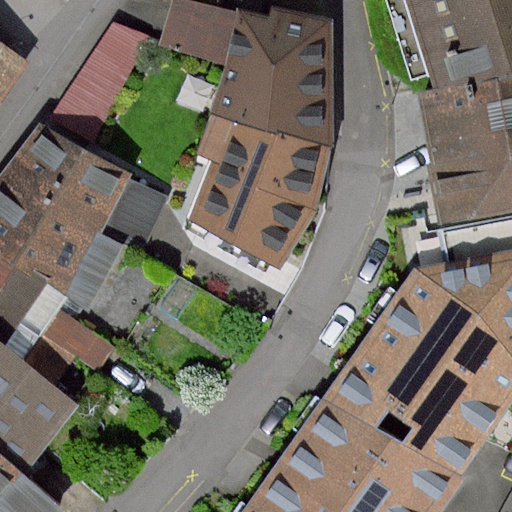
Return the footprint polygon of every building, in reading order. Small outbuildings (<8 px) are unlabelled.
[(242,8),(201,0),(175,0),(163,40),(162,44),(227,64),(242,8)] [(289,127),(336,143),(339,129),(338,19),(247,0),(244,0),(242,8),(227,64),(217,110),(289,127)] [(511,0),(409,0),(423,34),(445,90),(511,78),(511,0)] [(152,34),(115,22),(44,120),(92,146),(152,34)] [(0,89),(2,87),(20,57),(0,45),(0,89)] [(511,78),(445,90),(432,93),(439,192),(442,226),(509,212),(511,210),(511,78)] [(218,157),(194,219),(242,240),(285,267),(323,209),(336,143),(289,127),(217,110),(202,151),(218,157)] [(0,179),(0,246),(72,295),(66,309),(79,319),(86,305),(95,310),(127,244),(145,254),(172,198),(135,179),(138,170),(92,146),(44,120),(2,175),(0,179)] [(0,246),(0,327),(7,333),(62,383),(79,355),(102,372),(116,346),(79,319),(66,309),(72,295),(0,246)] [(511,247),(420,265),(248,511),(444,511),(470,475),(465,472),(488,441),(511,407),(511,247)] [(0,440),(34,473),(48,453),(85,403),(62,383),(7,333),(0,327),(0,440)] [(0,511),(73,511),(74,511),(34,473),(0,440),(0,511)] [(511,511),(511,496),(503,511),(511,511)]
